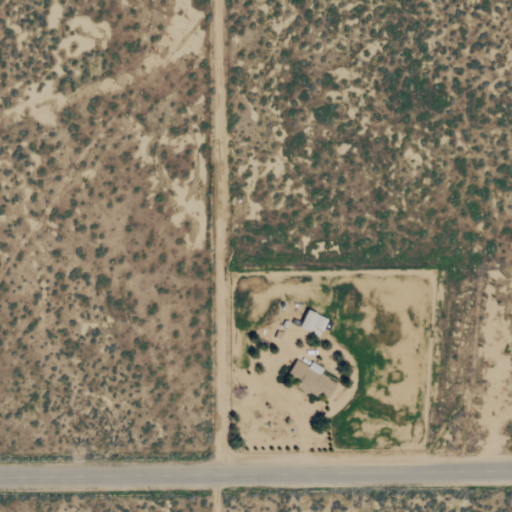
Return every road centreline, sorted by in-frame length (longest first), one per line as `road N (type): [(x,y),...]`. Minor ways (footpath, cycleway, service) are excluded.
road 1 (residential): [(0,479),(511,472)]
road 2 (track): [(219,476),(215,0)]
